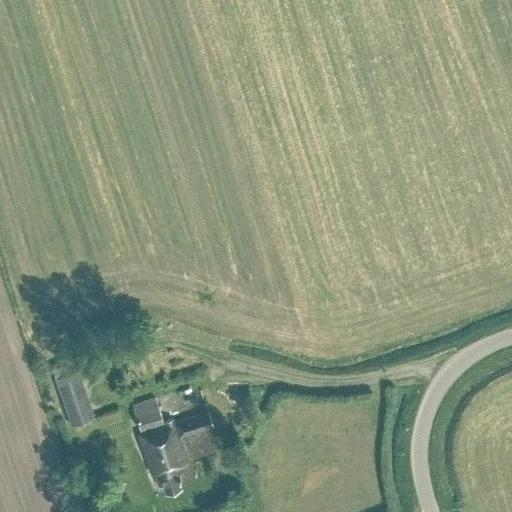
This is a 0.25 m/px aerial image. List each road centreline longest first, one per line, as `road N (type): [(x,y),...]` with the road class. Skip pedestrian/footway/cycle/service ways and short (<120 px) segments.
road 1 (track): [(449,367),(355,379),(183,362),(132,369)]
road 2 (unclassified): [(511,333),(449,367),(417,433),(418,481),(429,511)]
